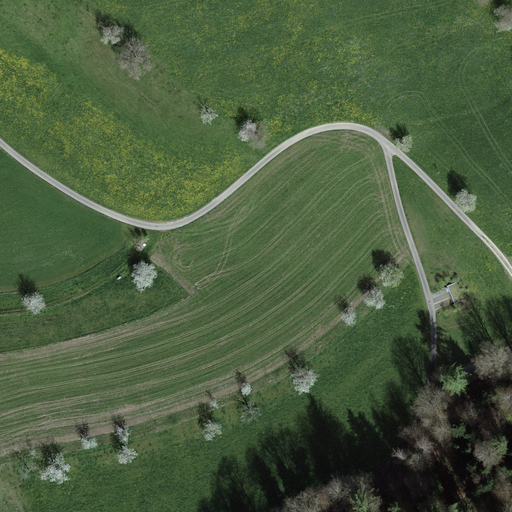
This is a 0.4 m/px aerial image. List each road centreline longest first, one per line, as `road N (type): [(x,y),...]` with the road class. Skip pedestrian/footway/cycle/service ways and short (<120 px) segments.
road 1 (unclassified): [(0,142),(76,197),(157,227),(206,209),(300,135),(348,126),(386,146)]
road 2 (unclassified): [(428,395),(431,307),(386,146)]
road 3 (unclassified): [(386,146),(484,237)]
road 4 (track): [(282,511),(394,458)]
